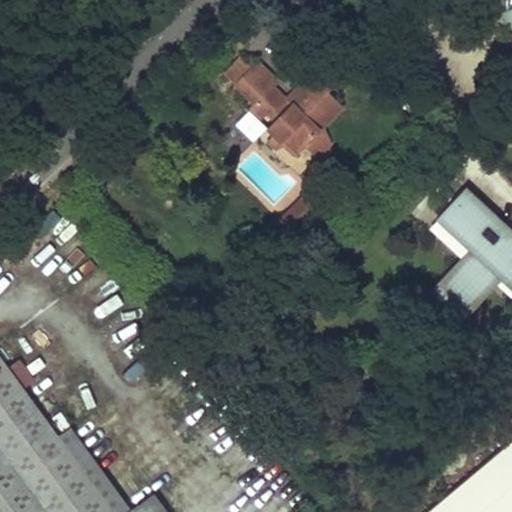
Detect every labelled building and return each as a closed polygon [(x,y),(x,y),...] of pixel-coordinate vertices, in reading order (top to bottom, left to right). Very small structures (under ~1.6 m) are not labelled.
[(504,16),(498,19),(511,48),(511,0),(504,0),(504,1),(502,6),(502,11),(504,16)] [(253,69),(241,57),(225,73),(237,85),(253,69)] [(333,85),(317,70),(288,100),(274,86),(278,82),(259,63),(253,69),(237,85),(236,86),(255,105),(258,107),(262,103),(268,109),(265,112),(276,122),(268,130),(274,136),(284,146),(289,142),(298,152),(306,145),(318,157),(331,143),(319,132),(342,107),(327,92),(333,85)] [(255,105),(249,112),(257,120),(265,112),(268,109),(262,103),(258,107),(255,105)] [(274,136),(268,143),(278,152),(284,146),(274,136)] [(289,142),(284,146),(294,156),(298,152),(289,142)] [(511,236),(467,195),(446,219),(481,251),(438,299),(462,319),(504,272),(511,278),(511,236)] [(316,213),(303,199),(281,220),(294,234),(316,213)] [(165,511),(153,495),(130,511),(71,431),(59,440),(0,360),(0,511),(165,511)] [(511,511),(511,444),(430,511),(511,511)]
